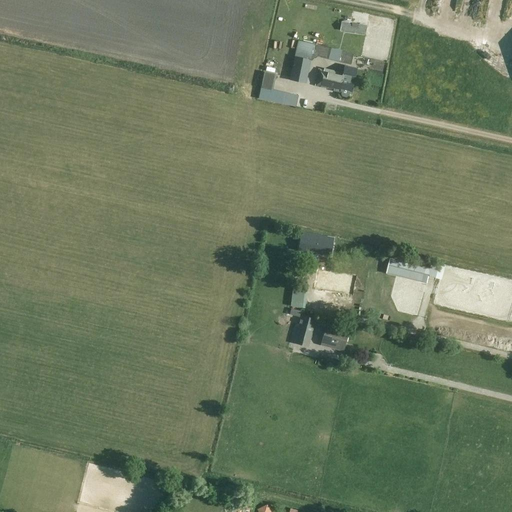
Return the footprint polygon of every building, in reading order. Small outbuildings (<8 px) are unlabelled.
[(341,21),(340,30),(365,34),(366,25),(341,21)] [(341,61),(347,62),(347,59),(345,53),(329,49),(327,56),(340,59),(341,61)] [(311,60),(294,57),(290,80),(306,84),(311,60)] [(319,69),(315,86),(334,90),(335,88),(340,89),(339,91),(342,92),(341,94),(342,96),(346,97),(348,96),(349,94),(351,94),(356,68),(345,66),(343,74),(319,69)] [(332,253),(334,243),(314,238),(315,235),(302,232),(299,246),(332,253)] [(316,286),(349,292),(351,277),(319,272),(316,286)] [(314,302),(325,303),(326,292),(314,291),(314,302)] [(316,320),(302,316),(294,344),(309,347),(316,320)] [(320,345),(343,352),(348,335),(340,333),(342,328),(326,324),(320,345)]
